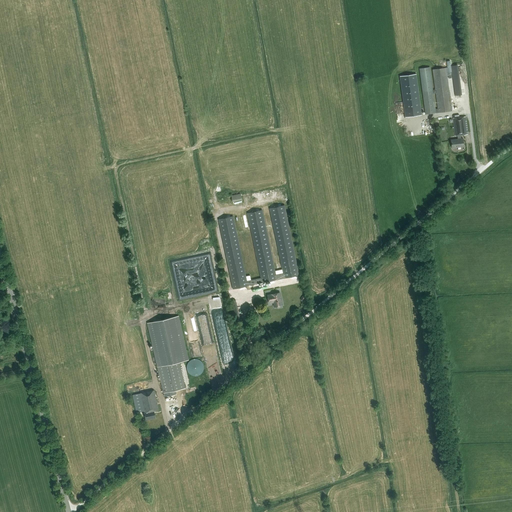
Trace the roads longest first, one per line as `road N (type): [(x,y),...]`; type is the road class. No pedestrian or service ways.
road 1 (unclassified): [(70,511),(511,147)]
road 2 (track): [(459,511),(418,222)]
road 3 (tertiary): [(68,511),(0,256)]
